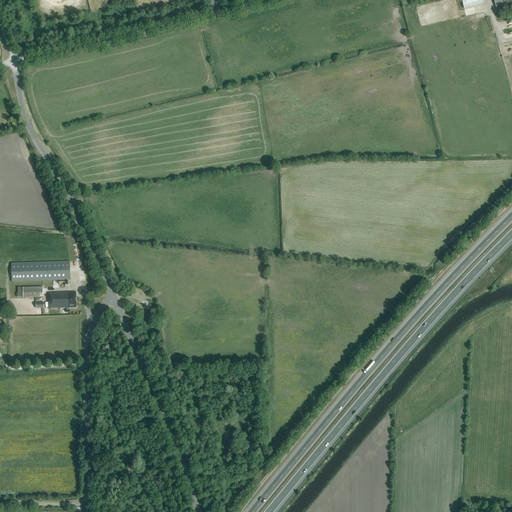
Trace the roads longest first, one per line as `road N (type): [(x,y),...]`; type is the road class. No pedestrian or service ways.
road 1 (motorway): [(511,216),(407,326),(252,511)]
road 2 (motorway): [(268,511),(511,234)]
road 3 (unclassified): [(0,505),(71,504),(87,494),(85,344),(112,297)]
road 4 (tertiary): [(112,297),(25,118),(13,61)]
road 5 (tertiary): [(196,511),(112,297)]
road 6 (tertiary): [(13,61),(215,11)]
